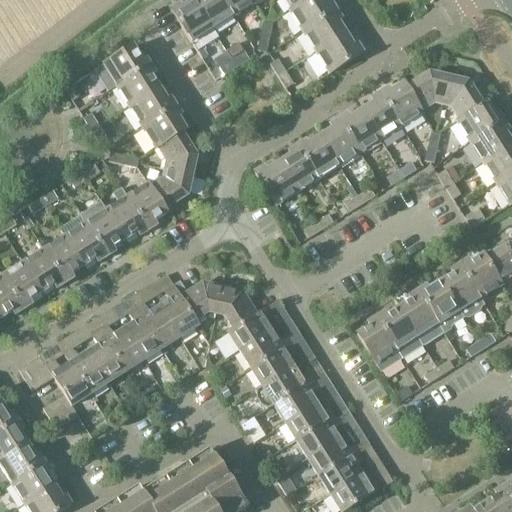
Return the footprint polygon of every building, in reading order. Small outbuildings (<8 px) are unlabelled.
[(233,17),(222,0),(195,0),(194,1),(212,31),(233,17)] [(253,2),(251,0),(222,0),(233,17),(254,4),(253,2)] [(284,0),(291,11),(308,0),(284,0)] [(321,0),(308,0),(291,11),(288,12),(302,34),(335,13),(330,4),(326,7),(321,0)] [(179,6),(170,12),(196,53),(218,39),(212,31),(194,1),(181,9),(179,6)] [(335,13),(302,34),(315,54),(344,35),(337,23),(340,21),(335,13)] [(260,38),(269,40),(272,26),(263,24),(260,38)] [(344,35),(315,54),(328,76),(361,55),(356,46),(352,48),(344,35)] [(260,38),(258,51),(257,52),(266,54),(269,40),(260,38)] [(132,48),(103,67),(116,88),(149,67),(144,59),(140,62),(132,48)] [(232,61),(237,69),(249,61),(244,53),(232,61)] [(224,77),(237,69),(232,61),(219,69),(224,77)] [(270,66),(277,78),(285,73),(278,61),(270,66)] [(154,75),(149,67),(116,88),(129,108),(158,90),(150,78),(154,75)] [(277,78),(285,91),(293,86),(285,73),(277,78)] [(405,89),(420,113),(433,105),(441,107),(448,79),(429,74),(405,89)] [(448,79),(441,107),(449,108),(457,122),(481,107),(466,83),(448,79)] [(80,98),(72,86),(64,91),(72,103),(80,98)] [(380,95),(401,128),(422,115),(420,113),(405,89),(403,86),(391,94),(388,90),(380,95)] [(158,90),(129,108),(142,129),(175,108),(170,100),(166,103),(158,90)] [(401,128),(380,95),(371,101),(373,104),(362,112),(380,141),(401,128)] [(485,104),(481,107),(457,122),(455,123),(468,144),(502,123),(496,115),(493,117),(485,104)] [(181,117),(175,108),(142,129),(155,150),(158,149),(181,134),(185,132),(177,119),(181,117)] [(380,141),(362,112),(349,120),(347,116),(339,121),(359,155),(380,141)] [(91,133),(99,127),(91,115),(83,120),(91,133)] [(359,155),(339,121),(330,127),(332,130),(320,138),(339,167),(359,155)] [(502,123),(468,144),(481,165),(511,146),(504,134),(507,132),(502,123)] [(91,133),(98,145),(106,140),(99,127),(91,133)] [(167,163),(165,171),(191,177),(196,157),(181,134),(158,149),(167,163)] [(430,134),(427,149),(436,151),(440,136),(430,134)] [(339,167),(320,138),(307,146),(305,143),(297,148),(318,181),(339,167)] [(495,186),(511,175),(511,147),(511,146),(481,165),(495,186)] [(318,181),(297,148),(288,153),(291,157),(278,165),(297,194),(318,181)] [(427,149),(424,163),(433,165),(436,151),(427,149)] [(108,163),(122,167),(124,158),(110,155),(108,163)] [(138,161),(124,158),(122,167),(136,170),(138,161)] [(399,171),(404,179),(416,172),(411,164),(399,171)] [(255,174),(275,207),(297,194),(278,165),(266,173),(263,169),(255,174)] [(99,174),(96,170),(94,166),(82,174),(87,182),(99,174)] [(163,180),(149,189),(164,212),(187,197),(191,177),(165,171),(163,180)] [(391,187),(404,179),(399,171),(386,180),(391,187)] [(437,177),(444,189),(452,184),(445,172),(437,177)] [(87,182),(82,174),(69,182),(75,190),(87,182)] [(511,175),(495,186),(508,208),(511,205),(511,175)] [(444,189),(453,202),(461,197),(452,184),(444,189)] [(148,186),(127,199),(147,232),(156,227),(154,223),(166,215),(164,212),(149,189),(148,186)] [(363,205),(358,197),(351,187),(346,190),(353,200),(345,206),(350,214),(363,205)] [(358,197),(363,205),(375,198),(370,190),(358,197)] [(57,201),(53,193),(40,201),(45,208),(57,201)] [(147,232),(127,199),(106,212),(125,242),(137,234),(139,237),(147,232)] [(40,201),(28,208),(33,216),(45,208),(40,201)] [(80,217),(85,226),(106,258),(114,253),(112,249),(125,242),(106,212),(101,204),(80,217)] [(471,214),(463,219),(471,231),(480,226),(471,214)] [(316,224),(321,232),(333,224),(328,216),(316,224)] [(16,228),(13,223),(11,219),(0,226),(0,229),(3,235),(16,228)] [(321,232),(316,224),(303,232),(308,240),(321,232)] [(106,258),(85,226),(65,239),(83,268),(95,260),(97,263),(106,258)] [(71,276),(83,268),(65,239),(44,252),(64,285),(73,279),(71,276)] [(511,247),(506,247),(484,261),(499,284),(511,276),(511,247)] [(56,290),(64,285),(44,252),(23,265),(41,294),(54,286),(56,290)] [(459,268),(479,300),(500,287),(499,284),(484,261),(482,258),(469,265),(467,262),(459,268)] [(41,294),(23,265),(2,278),(23,311),(31,305),(29,302),(41,294)] [(483,307),(479,300),(459,268),(450,273),(452,276),(440,284),(463,320),(466,318),(471,317),(478,313),(481,309),(483,307)] [(168,302),(158,308),(178,340),(196,329),(193,324),(178,301),(179,300),(172,289),(173,288),(172,288),(166,277),(156,283),(168,302)] [(14,316),(23,311),(2,278),(0,279),(0,320),(12,313),(14,316)] [(179,300),(178,301),(193,324),(206,315),(215,317),(221,290),(202,286),(187,295),(179,284),(172,288),(173,288),(172,289),(179,300)] [(463,320),(440,284),(427,292),(425,288),(416,294),(443,335),(443,336),(450,332),(452,327),(463,320)] [(223,319),(232,332),(256,318),(255,317),(241,294),(221,290),(215,317),(223,319)] [(443,335),(416,294),(408,299),(410,302),(398,310),(422,348),(443,335)] [(136,295),(129,300),(161,351),(178,340),(158,308),(148,314),(136,295)] [(132,324),(122,330),(142,362),(161,351),(129,300),(120,305),(132,324)] [(227,336),(238,353),(270,333),(264,324),(283,312),(277,302),(266,309),(267,310),(255,317),(256,318),(232,332),(232,333),(227,336)] [(422,348),(398,310),(385,318),(383,315),(375,320),(401,361),(422,348)] [(100,318),(93,323),(125,373),(142,362),(122,330),(112,337),(100,318)] [(368,329),(356,336),(380,374),(401,361),(375,320),(366,325),(368,329)] [(106,385),(125,373),(93,323),(85,328),(96,346),(86,353),(106,385)] [(277,344),(270,333),(238,353),(250,371),(301,339),(296,331),(277,344)] [(482,351),(495,344),(490,336),(477,343),(482,351)] [(250,371),(261,389),(293,369),(287,360),(306,348),(301,339),(250,371)] [(69,364),(89,396),(106,385),(86,353),(77,359),(65,341),(56,346),(68,364),(69,364)] [(482,351),(477,343),(465,351),(470,359),(482,351)] [(59,370),(47,352),(38,358),(39,360),(53,380),(64,398),(71,408),(89,396),(69,364),(68,364),(59,370)] [(39,360),(29,366),(43,387),(53,380),(39,360)] [(441,378),(453,370),(448,362),(436,370),(441,378)] [(29,366),(18,373),(31,394),(43,387),(29,366)] [(265,411),(272,407),(323,375),(318,367),(299,379),(293,369),(261,389),(254,393),(256,396),(256,400),(260,407),(264,409),(265,411)] [(428,385),(441,378),(436,370),(423,377),(428,385)] [(323,375),(272,407),(284,425),(316,405),(310,395),(328,383),(323,375)] [(406,388),(394,396),(399,404),(411,396),(406,388)] [(78,418),(71,408),(64,398),(54,405),(67,425),(78,418)] [(316,405),(284,425),(295,443),(346,411),(341,403),(322,415),(316,405)] [(0,404),(0,433),(17,423),(12,415),(8,417),(0,404)] [(67,425),(54,405),(43,412),(56,432),(67,425)] [(346,411),(295,443),(307,462),(339,442),(332,431),(351,419),(346,411)] [(0,433),(0,462),(26,446),(19,434),(22,431),(17,423),(0,433)] [(339,442),(307,462),(318,479),(369,448),(364,440),(345,451),(339,442)] [(26,446),(0,462),(0,468),(10,485),(43,464),(38,456),(34,459),(26,446)] [(369,448),(318,479),(329,497),(361,477),(354,467),(373,455),(369,448)] [(242,511),(247,509),(232,485),(228,478),(226,479),(208,451),(185,466),(187,471),(179,476),(176,472),(162,481),(165,485),(157,491),(154,486),(141,494),(137,488),(135,489),(138,493),(130,499),(127,494),(112,503),(115,508),(108,511),(106,511),(104,508),(98,511),(242,511)] [(10,485),(23,506),(53,487),(45,475),(48,473),(43,464),(10,485)] [(361,477),(329,497),(338,511),(346,511),(352,508),(353,510),(355,508),(354,507),(380,491),(381,492),(392,485),(386,475),(367,488),(361,477)] [(283,476),(274,482),(285,499),(294,493),(283,476)] [(511,486),(511,484),(503,489),(511,504),(511,486)] [(23,506),(27,511),(61,511),(70,507),(64,498),(61,500),(53,487),(23,506)] [(511,511),(511,504),(503,489),(494,495),(496,498),(484,506),(487,511),(511,511)]
